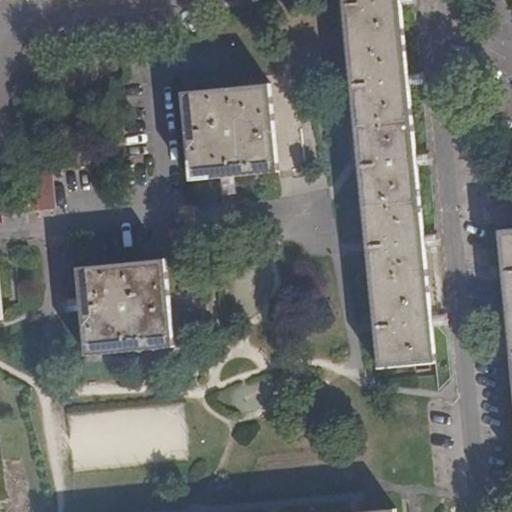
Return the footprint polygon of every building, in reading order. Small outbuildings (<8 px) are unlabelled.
[(403,0),(345,0),(348,32),(365,191),(382,369),(439,363),(427,232),(403,0)] [(185,95),(193,182),(282,174),(273,86),(185,95)] [(58,208),(57,173),(35,173),(36,209),(58,208)] [(511,232),(501,233),(511,338),(511,232)] [(79,269),(88,357),(175,349),(167,261),(79,269)]
